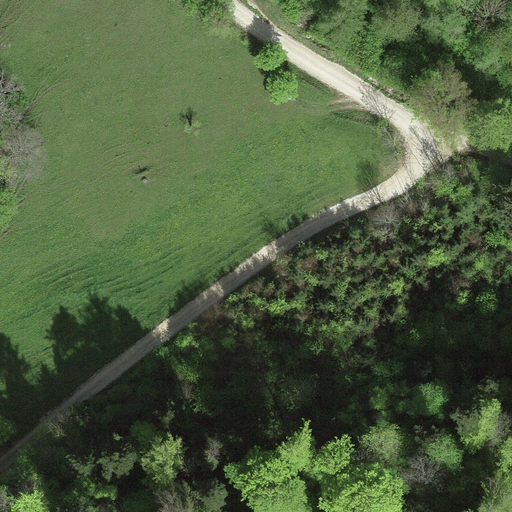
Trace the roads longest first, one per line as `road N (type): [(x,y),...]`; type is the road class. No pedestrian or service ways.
road 1 (track): [(430,141),(412,174),(256,260),(0,463)]
road 2 (track): [(226,0),(430,141)]
